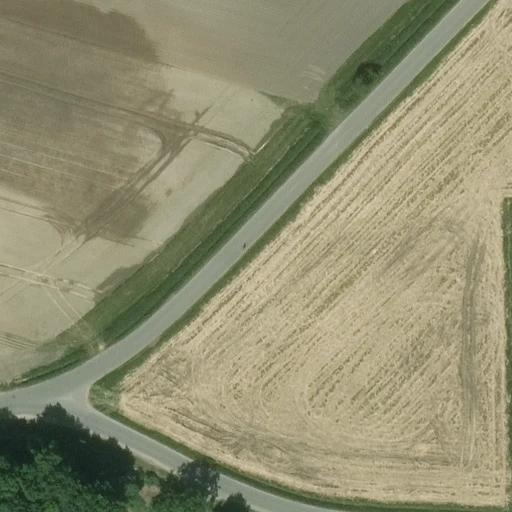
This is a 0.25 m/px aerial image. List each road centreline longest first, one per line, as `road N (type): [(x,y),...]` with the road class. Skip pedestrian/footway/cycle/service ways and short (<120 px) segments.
road 1 (unclassified): [(49,393),(144,338),(478,0)]
road 2 (unclassified): [(49,393),(58,407),(286,511)]
